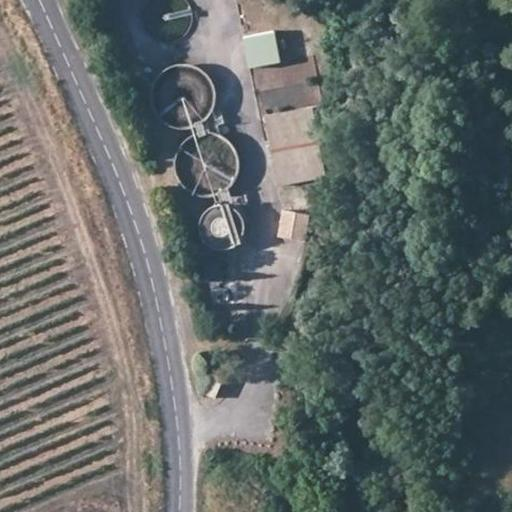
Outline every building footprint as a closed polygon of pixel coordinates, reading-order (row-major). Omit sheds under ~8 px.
[(167,42),(195,17),(179,0),(156,0),(141,13),(167,42)] [(279,39),(248,45),(254,77),(285,71),(279,39)] [(164,116),(204,113),(201,65),(161,68),(164,116)] [(333,186),(319,116),(272,125),(286,196),(333,186)] [(220,245),(240,227),(215,200),(196,218),(220,245)] [(315,223),(288,218),(284,245),(310,249),(315,223)] [(229,387),(218,383),(210,402),(222,407),(229,387)]
